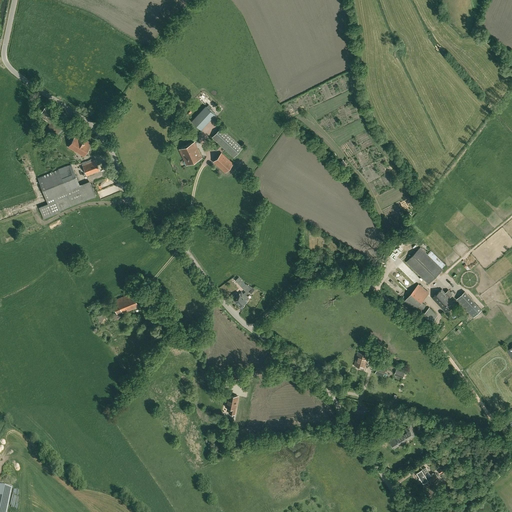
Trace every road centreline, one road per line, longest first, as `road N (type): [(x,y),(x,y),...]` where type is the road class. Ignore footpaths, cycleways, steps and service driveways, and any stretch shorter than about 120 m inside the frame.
road 1 (unclassified): [(249,327),(186,252),(146,226),(100,134),(7,64),(13,0)]
road 2 (residential): [(511,433),(490,418),(415,320),(358,277),(312,276),(249,327)]
road 3 (unclassified): [(406,511),(321,383),(249,327)]
